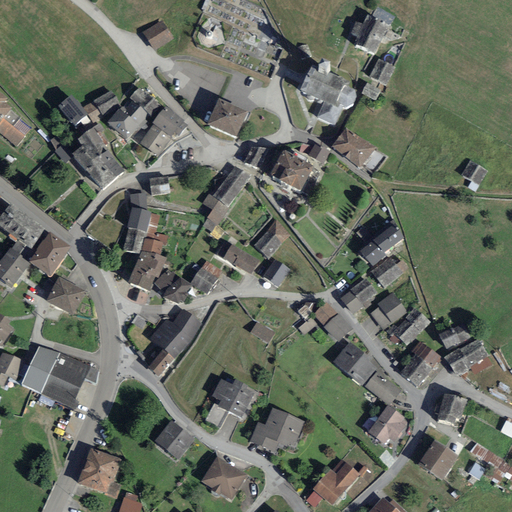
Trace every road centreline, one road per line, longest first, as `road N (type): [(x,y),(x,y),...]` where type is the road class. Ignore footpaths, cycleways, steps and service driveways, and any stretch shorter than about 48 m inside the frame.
road 1 (residential): [(107,310),(160,312),(240,294),(328,299),(419,399)]
road 2 (residential): [(111,361),(143,374),(195,430),(271,471),(302,511)]
road 3 (residential): [(81,0),(220,157)]
road 4 (residential): [(73,243),(121,183),(220,157)]
road 5 (tertiary): [(53,511),(111,361)]
road 6 (residential): [(220,157),(288,132),(280,100),(286,66)]
road 7 (residential): [(350,511),(416,441),(419,399)]
